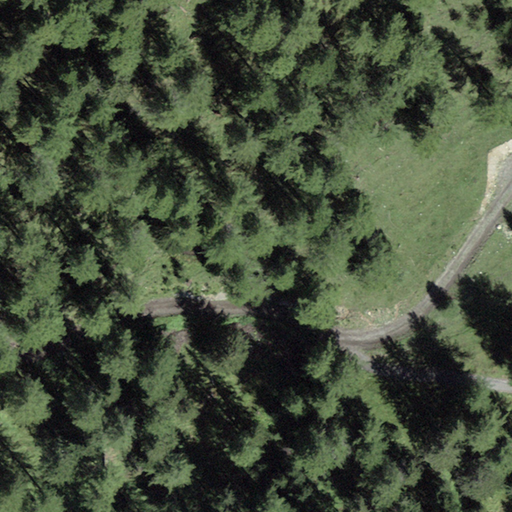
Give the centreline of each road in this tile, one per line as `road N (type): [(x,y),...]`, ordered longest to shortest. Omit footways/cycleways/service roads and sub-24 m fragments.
road 1 (track): [(251,296),(317,321),(379,327),(459,257),(511,193)]
road 2 (track): [(511,409),(330,361),(251,296)]
road 3 (track): [(251,296),(45,350),(0,378)]
